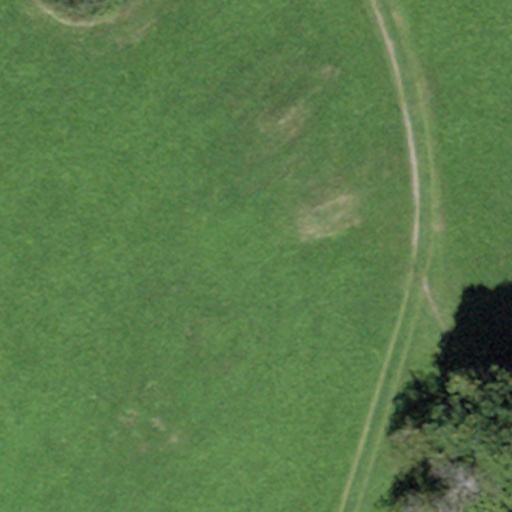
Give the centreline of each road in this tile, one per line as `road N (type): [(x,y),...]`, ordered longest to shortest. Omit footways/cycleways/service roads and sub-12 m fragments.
road 1 (track): [(414,248),(349,511)]
road 2 (track): [(369,0),(404,117),(414,248)]
road 3 (track): [(414,248),(447,424)]
